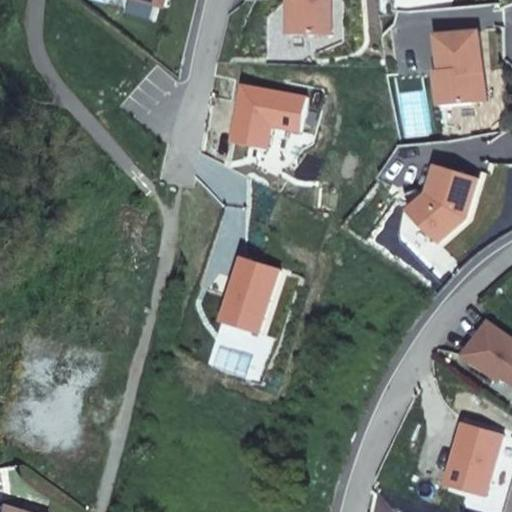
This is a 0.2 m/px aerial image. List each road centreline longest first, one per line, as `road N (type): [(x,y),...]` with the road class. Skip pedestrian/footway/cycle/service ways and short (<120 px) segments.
road 1 (residential): [(354,511),(359,476),(415,357),(470,287),(511,255)]
road 2 (residential): [(213,0),(182,125)]
